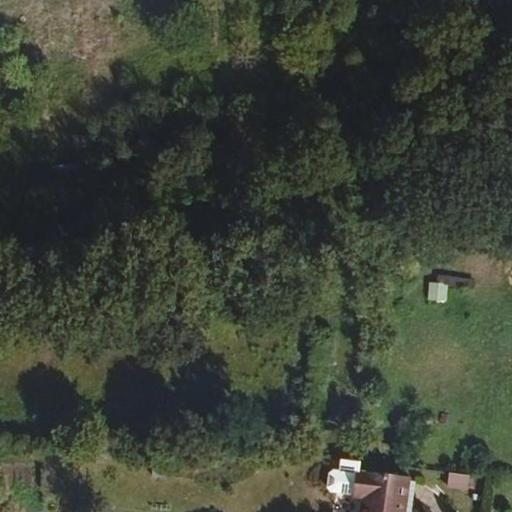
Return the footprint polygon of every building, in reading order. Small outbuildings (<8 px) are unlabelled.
[(12,15),(5,16),(7,31),(15,29),(12,15)] [(26,159),(27,188),(50,187),(49,158),(26,159)] [(79,160),(64,162),(68,185),(82,182),(79,160)] [(477,276),(438,274),(437,285),(446,286),(476,287),(477,276)] [(445,302),(446,286),(437,285),(430,285),(429,301),(445,302)] [(171,464),(154,467),(155,478),(172,475),(171,464)] [(402,511),(405,488),(405,478),(359,471),(358,493),(365,494),(364,511),(402,511)]
